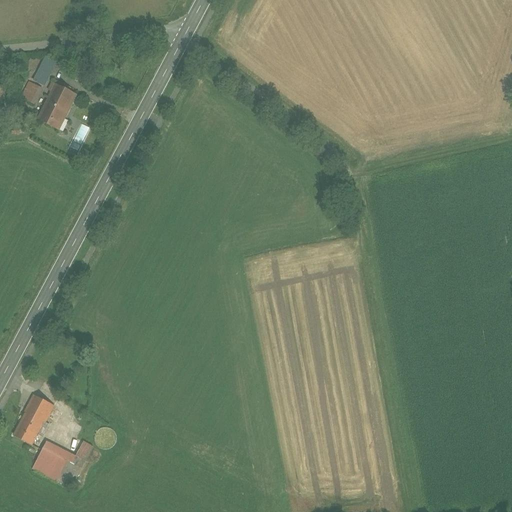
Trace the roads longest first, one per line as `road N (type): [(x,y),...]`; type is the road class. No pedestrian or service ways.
road 1 (track): [(195,47),(330,145),(350,175),(412,511)]
road 2 (primary): [(0,384),(185,38)]
road 3 (residential): [(185,38),(166,31),(0,50)]
road 4 (unknown): [(20,112),(35,91),(133,135)]
